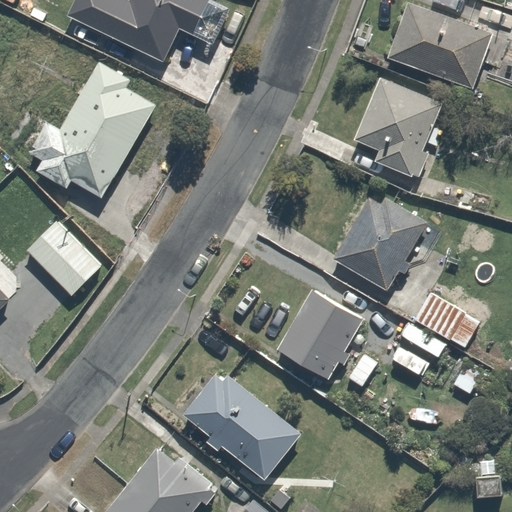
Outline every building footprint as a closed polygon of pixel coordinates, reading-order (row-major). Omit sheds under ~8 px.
[(166,63),(182,28),(198,36),(210,8),(194,1),(194,0),(131,0),(114,40),(166,63)] [(409,2),(389,59),(477,89),(496,32),(409,2)] [(11,140),(46,159),(39,171),(72,190),(75,183),(101,198),(130,146),(147,156),(172,112),(131,89),(135,82),(100,63),(65,125),(31,105),(11,140)] [(444,104),(381,79),(356,142),(377,151),(373,163),(413,179),(444,104)] [(388,289),(427,222),(374,192),(335,259),(388,289)] [(25,217),(43,235),(39,239),(28,250),(73,295),(106,263),(61,218),(43,199),(25,217)] [(0,253),(0,304),(25,281),(0,253)] [(362,317),(314,288),(277,350),(325,379),(362,317)] [(432,291),(415,318),(465,350),(483,323),(432,291)] [(408,319),(396,338),(421,354),(433,335),(408,319)] [(505,361),(479,345),(456,383),(482,399),(505,361)] [(224,366),(185,414),(265,479),(304,431),(224,366)] [(334,375),(322,390),(346,409),(358,393),(334,375)] [(201,511),(220,490),(165,442),(104,511),(201,511)] [(497,474),(477,475),(478,499),(497,498),(497,474)] [(272,511),(254,498),(243,511),(272,511)]
